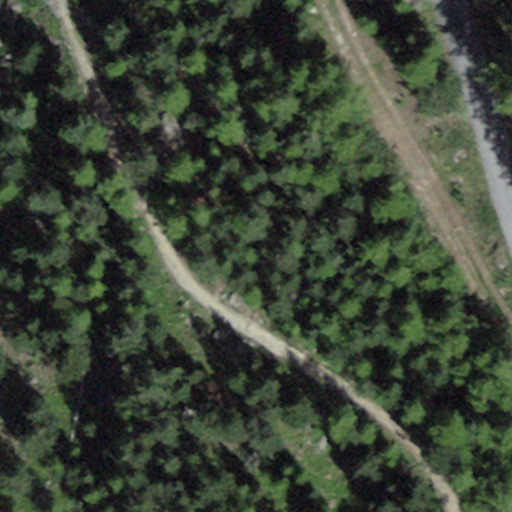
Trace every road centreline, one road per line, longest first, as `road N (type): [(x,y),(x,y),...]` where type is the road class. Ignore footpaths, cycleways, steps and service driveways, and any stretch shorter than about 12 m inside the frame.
road 1 (track): [(329,0),(361,97),(511,304)]
road 2 (track): [(511,193),(452,0)]
